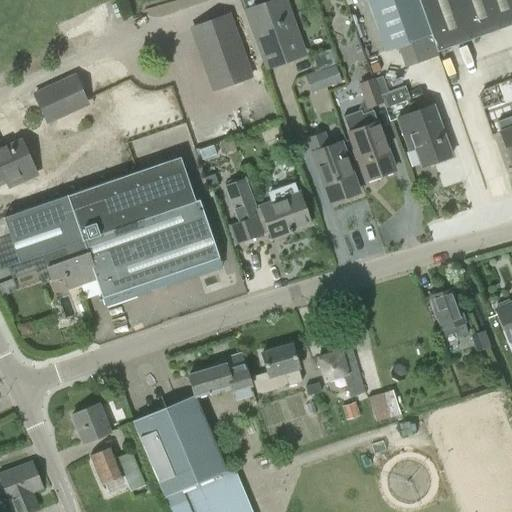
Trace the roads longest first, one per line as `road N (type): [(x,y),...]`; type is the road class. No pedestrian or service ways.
road 1 (residential): [(18,392),(292,294),(511,231)]
road 2 (residential): [(70,511),(18,392)]
